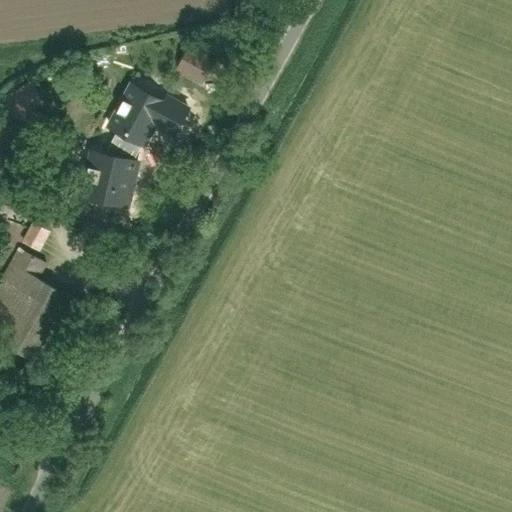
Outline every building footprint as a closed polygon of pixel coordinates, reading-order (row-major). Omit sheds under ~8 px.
[(190,54),(178,76),(213,93),(224,71),(190,54)] [(182,142),(196,114),(137,85),(112,135),(149,152),(159,131),(182,142)] [(5,98),(0,116),(0,120),(26,127),(31,105),(5,98)] [(88,196),(78,228),(115,240),(125,208),(88,196)] [(49,266),(23,253),(0,297),(0,338),(48,364),(77,308),(38,287),(49,266)]
